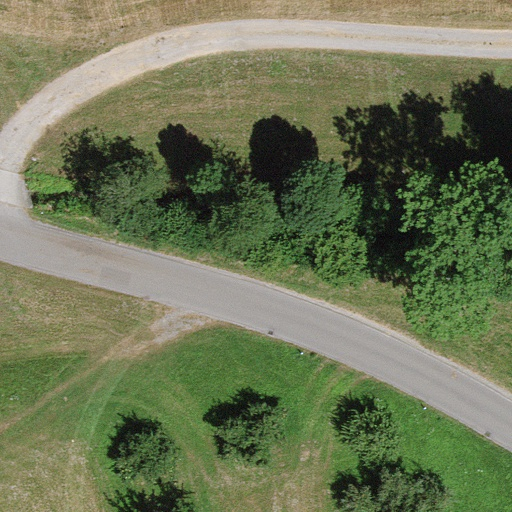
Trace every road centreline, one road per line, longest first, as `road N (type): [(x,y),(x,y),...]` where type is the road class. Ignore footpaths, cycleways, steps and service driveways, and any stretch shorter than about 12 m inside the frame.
road 1 (track): [(511,39),(274,33),(148,56),(46,109),(0,174)]
road 2 (tertiary): [(0,237),(186,292),(511,426)]
road 3 (track): [(0,443),(107,373),(229,309)]
